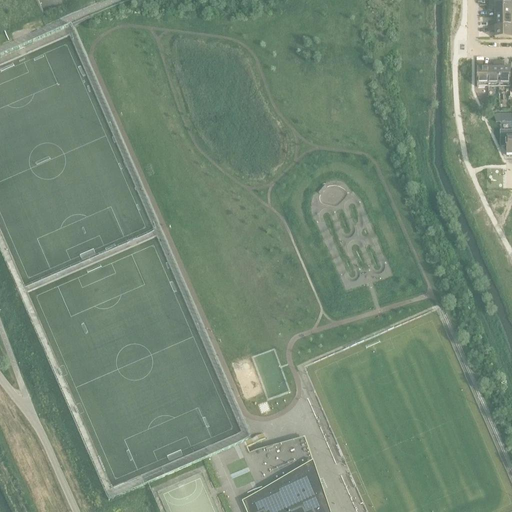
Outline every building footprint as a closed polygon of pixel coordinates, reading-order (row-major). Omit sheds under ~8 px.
[(17,0),(28,22),(43,15),(36,0),(17,0)] [(495,17),(511,16),(511,5),(489,6),(489,11),(495,11),(495,17)] [(489,22),(489,28),(511,27),(511,16),(495,17),(495,22),(489,22)] [(511,27),(489,28),(489,33),(495,33),(495,39),(511,38),(511,27)] [(221,452),(249,440),(70,29),(37,43),(216,454),(221,452)] [(488,88),(488,69),(482,69),(482,63),(477,63),(477,88),(488,88)] [(494,69),(488,69),(488,88),(499,88),(499,63),(494,63),(494,69)] [(499,63),(499,88),(510,88),(510,69),(504,69),(504,63),(499,63)] [(511,132),(501,132),(501,148),(506,148),(506,156),(511,155),(511,132)] [(250,439),(221,452),(246,511),(327,511),(297,441),(247,455),(244,449),(252,445),(250,439)]
